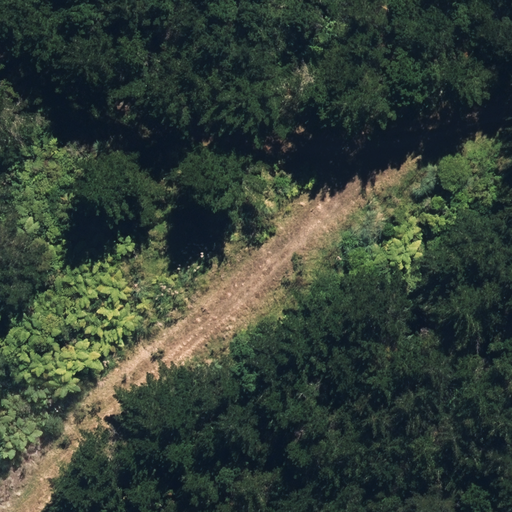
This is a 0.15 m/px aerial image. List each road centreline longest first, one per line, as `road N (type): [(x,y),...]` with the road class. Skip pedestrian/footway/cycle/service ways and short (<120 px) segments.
road 1 (track): [(511,109),(363,141),(218,135),(65,71),(0,24)]
road 2 (track): [(363,141),(352,190),(158,369),(29,511)]
